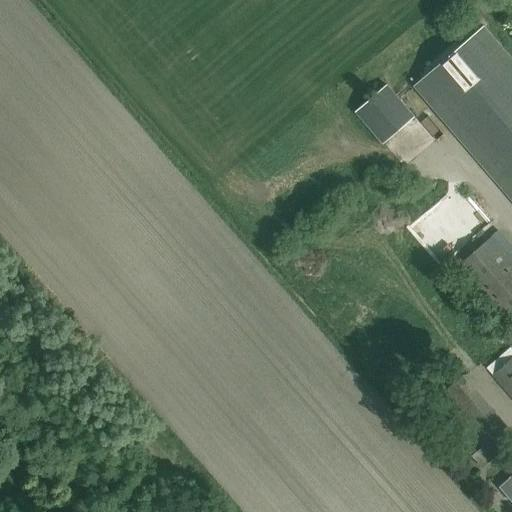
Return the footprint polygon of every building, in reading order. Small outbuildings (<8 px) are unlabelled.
[(414,86),(511,200),(511,59),(484,26),(414,86)] [(414,116),(387,85),(356,112),(383,143),(414,116)] [(413,132),(392,145),(404,166),(425,153),(413,132)] [(470,199),(469,186),(454,187),(454,200),(470,199)] [(459,209),(465,224),(449,230),(454,244),(485,233),(474,203),(459,209)] [(511,331),(511,260),(491,236),(456,266),(511,331)] [(511,357),(492,375),(511,398),(511,357)] [(487,401),(466,417),(484,440),(505,425),(487,401)] [(511,475),(499,486),(511,501),(511,475)]
